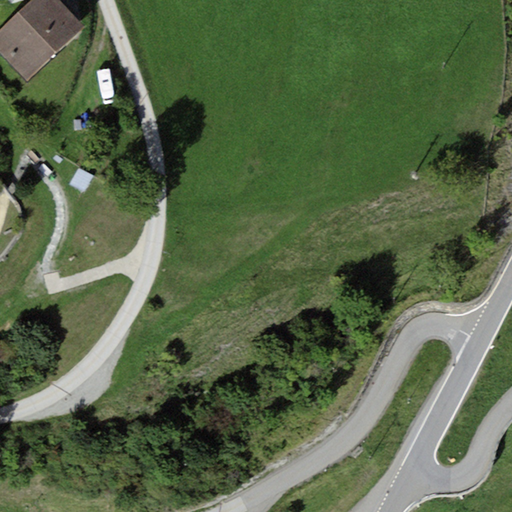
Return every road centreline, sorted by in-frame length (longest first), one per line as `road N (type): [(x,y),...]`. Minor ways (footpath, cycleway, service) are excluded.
road 1 (residential): [(0,415),(76,381),(105,351),(149,267),(160,173),(107,0)]
road 2 (residential): [(482,337),(446,326),(422,329),(348,439),(223,511)]
road 3 (tertiary): [(482,337),(410,476)]
road 4 (residential): [(511,402),(465,478),(410,476)]
